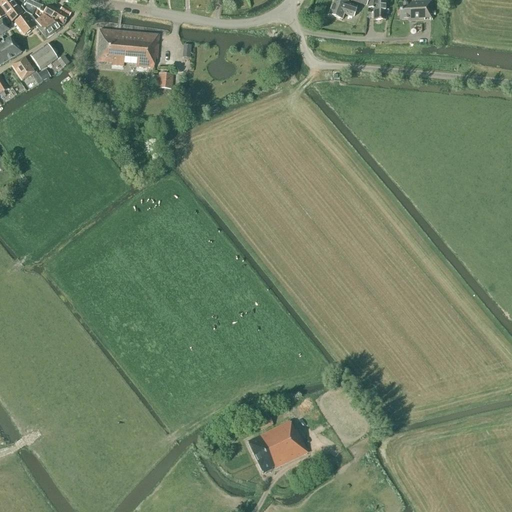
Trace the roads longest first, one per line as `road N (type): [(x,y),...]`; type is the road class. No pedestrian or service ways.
road 1 (unclassified): [(89,0),(228,24),(282,10)]
road 2 (residential): [(406,40),(298,32),(282,10)]
